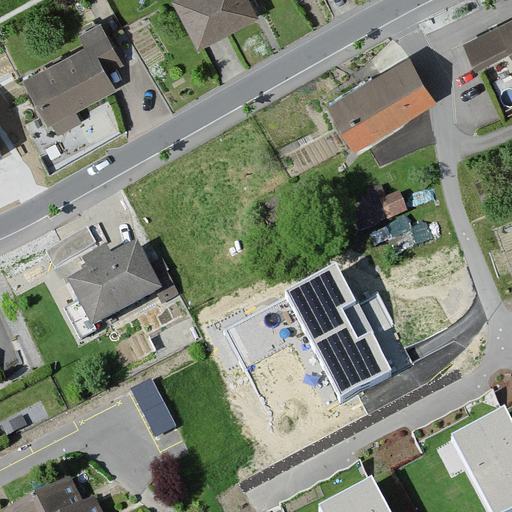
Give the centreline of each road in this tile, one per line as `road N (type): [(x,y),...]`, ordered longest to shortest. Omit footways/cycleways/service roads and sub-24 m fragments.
road 1 (tertiary): [(0,227),(409,0)]
road 2 (residential): [(510,353),(453,196),(443,73),(409,0)]
road 3 (residential): [(274,491),(476,381),(510,353)]
road 4 (residential): [(0,478),(117,418)]
